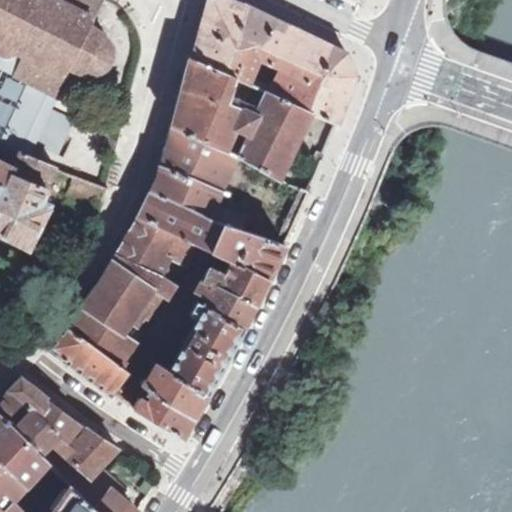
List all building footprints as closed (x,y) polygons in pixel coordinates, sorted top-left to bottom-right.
[(104,1),(103,0),(0,0),(0,52),(0,53),(3,55),(6,56),(10,56),(12,55),(15,54),(18,51),(24,54),(21,60),(22,60),(22,61),(23,62),(21,66),(20,66),(19,67),(18,66),(15,72),(14,72),(13,75),(14,75),(14,76),(16,78),(17,77),(52,94),(52,95),(55,96),(56,96),(57,93),(56,93),(65,74),(65,75),(68,69),(85,76),(86,74),(92,75),(97,74),(103,72),(105,71),(109,68),(111,66),(113,61),(114,59),(115,54),(115,52),(114,47),(112,42),(110,40),(108,37),(106,36),(107,34),(91,23),(94,18),(103,0),(104,1)] [(249,83),(252,77),(259,60),(279,70),(271,86),(268,92),(310,111),(338,124),(356,76),(347,53),(338,48),(286,24),(249,5),(229,0),(209,0),(195,34),(193,57),(249,83)] [(0,159),(15,167),(21,152),(23,152),(28,141),(59,155),(74,119),(50,108),(55,96),(52,95),(52,94),(17,77),(16,78),(14,76),(14,75),(13,75),(14,72),(15,72),(18,66),(19,67),(20,66),(21,66),(23,62),(22,61),(22,60),(21,60),(24,54),(18,51),(15,54),(12,55),(10,56),(6,56),(3,55),(0,53),(0,52),(0,159)] [(172,126),(220,152),(278,179),(310,111),(268,92),(249,83),(193,57),(190,57),(183,87),(180,97),(180,99),(177,107),(172,126)] [(271,86),(252,77),(249,83),(268,92),(271,86)] [(159,176),(151,192),(201,215),(214,187),(206,184),(220,152),(172,126),(170,136),(167,147),(161,168),(160,174),(159,176)] [(0,232),(29,248),(31,244),(48,210),(47,209),(50,205),(43,201),(55,168),(56,166),(23,152),(21,152),(15,167),(0,159),(0,232)] [(109,187),(107,187),(74,175),(64,204),(98,220),(109,187)] [(145,205),(138,218),(195,245),(199,236),(213,243),(209,251),(231,261),(269,278),(278,260),(285,245),(247,232),(242,230),(217,221),(201,215),(151,192),(145,205)] [(222,207),(217,221),(242,230),(247,215),(222,207)] [(66,326),(114,358),(122,365),(143,334),(138,331),(163,293),(159,291),(164,284),(165,283),(161,277),(155,272),(164,255),(185,264),(195,245),(138,218),(118,253),(101,281),(81,307),(66,326)] [(43,272),(20,261),(14,273),(36,285),(43,272)] [(269,278),(231,261),(225,273),(211,267),(208,268),(204,277),(256,305),(263,291),(269,278)] [(209,297),(206,304),(245,328),(253,310),(256,305),(204,277),(197,291),(209,297)] [(196,299),(188,313),(198,318),(170,369),(169,371),(208,394),(233,349),(245,328),(206,304),(196,299)] [(73,365),(113,395),(114,392),(129,371),(122,365),(114,358),(66,326),(49,347),(73,365)] [(146,386),(195,416),(205,399),(208,394),(169,371),(170,369),(157,362),(148,379),(145,378),(142,383),(146,386)] [(9,390),(11,392),(70,447),(61,455),(90,478),(100,468),(119,448),(76,420),(55,405),(22,377),(9,390)] [(146,386),(133,408),(183,437),(187,431),(192,422),(195,417),(195,416),(146,386)] [(131,511),(90,478),(61,455),(70,447),(11,392),(10,392),(0,403),(0,414),(38,454),(47,444),(57,452),(52,458),(56,461),(50,466),(70,487),(100,511),(131,511)] [(48,463),(38,454),(0,414),(0,459),(27,484),(48,463)] [(26,511),(13,498),(27,484),(0,459),(0,511),(26,511)] [(100,468),(90,478),(131,511),(136,511),(137,511),(116,494),(109,488),(114,482),(115,481),(100,468)] [(121,488),(114,482),(109,488),(116,494),(121,488)] [(100,511),(70,487),(52,511),(100,511)]
